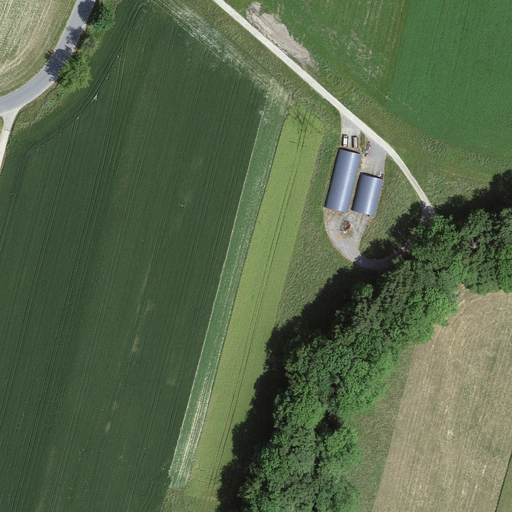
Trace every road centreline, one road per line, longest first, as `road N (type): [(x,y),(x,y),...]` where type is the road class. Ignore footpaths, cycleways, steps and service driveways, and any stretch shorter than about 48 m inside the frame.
road 1 (track): [(216,0),(394,155),(431,213),(435,235),(378,265),(345,242)]
road 2 (tertiary): [(85,0),(55,63),(37,85),(0,104)]
